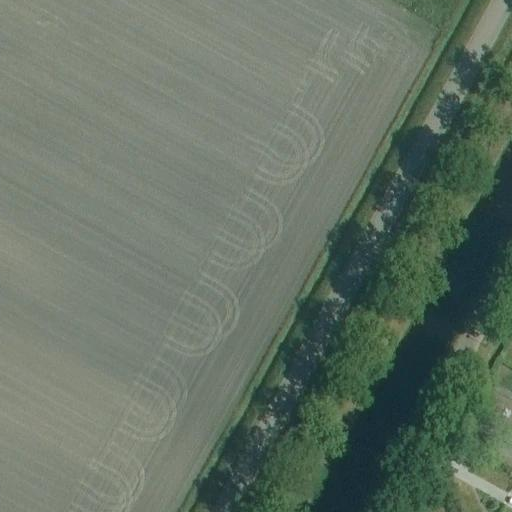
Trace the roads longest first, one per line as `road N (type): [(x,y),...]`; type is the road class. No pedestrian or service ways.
road 1 (unclassified): [(222,511),(503,0)]
road 2 (unclassified): [(373,511),(511,259)]
